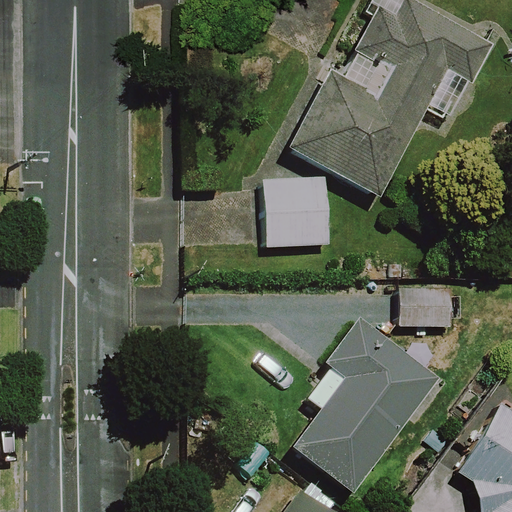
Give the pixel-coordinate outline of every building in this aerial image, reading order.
[(343,0),(263,151),(365,205),(415,112),(439,125),(480,48),(429,21),(390,0),(343,0)] [(319,255),(315,186),(244,190),(247,258),(319,255)] [(427,387),(347,325),(309,373),(316,378),(294,406),(309,418),(278,457),(337,503),(427,387)] [(511,511),(511,427),(487,412),(445,480),(456,487),(460,511),(511,511)] [(299,511),(281,498),(270,511),(299,511)]
